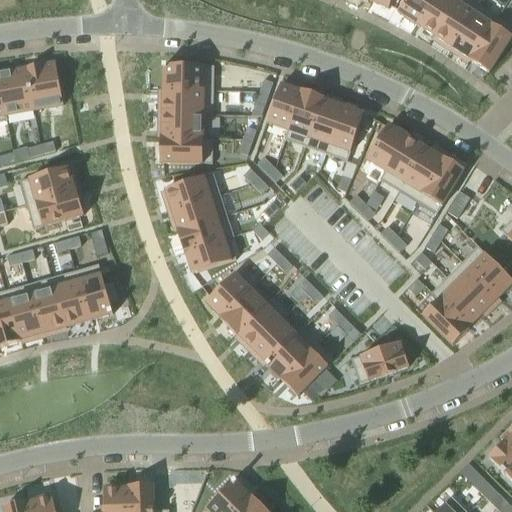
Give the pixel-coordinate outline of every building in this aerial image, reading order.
[(368,0),(368,2),(369,3),(389,11),(393,0),(368,0)] [(406,0),(398,14),(416,26),(433,0),(406,0)] [(433,0),(416,26),(434,38),(435,38),(457,3),(456,3),(452,0),(433,0)] [(457,3),(435,38),(453,50),(480,7),(469,0),(458,0),(456,3),(457,3)] [(480,7),(453,50),(470,61),(471,61),(499,18),(480,7)] [(470,61),(470,62),(489,75),(511,39),(511,27),(499,18),(471,61),(470,61)] [(55,63),(26,69),(34,112),(63,107),(55,63)] [(163,92),(214,93),(214,68),(188,68),(180,68),(163,67),(163,92)] [(26,69),(0,73),(0,86),(6,117),(7,117),(34,112),(26,69)] [(264,81),(260,94),(269,97),(273,85),(264,81)] [(281,86),(267,125),(288,132),(289,133),(302,94),(301,93),(281,86)] [(163,92),(162,116),(209,117),(209,118),(213,118),(214,93),(163,92)] [(288,132),(284,141),(306,149),(323,101),(324,101),(324,100),(302,92),(301,93),(302,94),(289,133),(288,132)] [(260,94),(255,107),(264,110),(269,97),(260,94)] [(323,101),(306,149),(326,156),(343,108),(324,101),(323,101)] [(343,108),(326,156),(347,163),(364,115),(343,108)] [(162,139),(162,140),(208,141),(208,140),(209,118),(209,117),(162,116),(162,139)] [(388,127),(367,162),(385,173),(386,174),(408,138),(388,127)] [(247,129),(243,142),(252,145),(257,132),(247,129)] [(385,173),(380,181),(399,193),(426,150),(408,138),(386,174),(385,173)] [(161,139),(160,165),(213,166),(213,140),(208,140),(208,141),(162,140),(162,139),(161,139)] [(243,142),(238,154),(248,157),(252,145),(243,142)] [(53,143),(40,147),(43,156),(56,152),(53,143)] [(40,147),(27,150),(30,160),(43,156),(40,147)] [(426,150),(399,193),(418,205),(444,161),(426,150)] [(264,157),(258,164),(267,173),(274,167),(264,157)] [(418,205),(411,215),(430,227),(437,216),(464,172),(444,159),(444,161),(418,205)] [(274,167),(267,173),(276,183),(283,176),(274,167)] [(69,169),(20,183),(27,207),(76,193),(75,192),(69,169)] [(250,171),(243,177),(253,187),(260,180),(250,171)] [(214,176),(165,192),(172,213),(221,197),(214,176)] [(299,177),(289,187),(296,194),(306,184),(299,177)] [(342,178),(337,190),(346,194),(351,182),(342,178)] [(260,180),(253,187),(262,196),(269,189),(260,180)] [(76,193),(27,207),(33,231),(84,217),(79,201),(77,194),(77,192),(75,192),(76,193)] [(460,193),(447,213),(458,219),(470,199),(460,193)] [(221,197),(172,213),(178,233),(179,234),(227,218),(221,197)] [(356,197),(350,204),(359,213),(366,206),(356,197)] [(272,204),(263,213),(270,220),(279,211),(272,204)] [(366,206),(359,213),(368,222),(375,216),(366,206)] [(5,213),(0,214),(0,228),(8,226),(5,213)] [(178,233),(177,233),(184,256),(186,255),(185,254),(229,240),(230,241),(234,239),(227,218),(179,234),(178,233)] [(511,221),(501,232),(511,243),(511,221)] [(259,225),(252,232),(262,242),(269,235),(259,225)] [(439,225),(433,237),(441,242),(448,230),(439,225)] [(388,228),(381,235),(390,244),(397,238),(388,228)] [(102,232),(90,235),(93,245),(95,250),(106,247),(104,241),(102,232)] [(433,237),(426,248),(434,253),(441,242),(433,237)] [(79,238),(66,242),(69,251),(81,248),(79,238)] [(397,238),(390,244),(400,254),(407,247),(397,238)] [(229,240),(185,254),(186,255),(192,276),(236,261),(230,241),(229,240)] [(66,242),(53,245),(56,255),(69,251),(66,242)] [(511,282),(478,248),(462,264),(498,300),(511,286),(511,282)] [(274,249),(267,256),(277,266),(284,259),(274,249)] [(33,251),(20,255),(22,264),(35,261),(33,251)] [(20,255),(7,258),(10,268),(22,264),(20,255)] [(422,255),(415,262),(425,271),(432,264),(422,255)] [(284,259),(277,266),(286,275),(293,268),(284,259)] [(462,264),(447,280),(483,316),(498,300),(462,264)] [(99,266),(75,273),(89,322),(113,315),(109,304),(118,302),(113,284),(105,287),(99,266)] [(239,272),(206,304),(221,320),(222,320),(255,288),(239,272)] [(75,273),(52,280),(66,329),(89,322),(75,273)] [(52,280),(29,286),(42,335),(66,329),(52,280)] [(305,280),(298,287),(307,296),(314,289),(305,280)] [(447,280),(431,295),(438,302),(439,302),(468,331),(468,330),(483,316),(447,280)] [(418,281),(408,290),(415,297),(425,288),(418,281)] [(29,286),(5,293),(19,342),(20,341),(42,335),(29,286)] [(221,320),(220,321),(237,337),(238,336),(237,336),(270,303),(269,302),(255,288),(222,320),(221,320)] [(314,289),(307,296),(317,306),(323,299),(314,289)] [(5,293),(0,294),(0,348),(21,343),(20,341),(19,342),(5,293)] [(270,303),(237,336),(238,336),(252,351),(285,318),(286,319),(289,316),(273,299),(269,302),(270,303)] [(438,302),(422,318),(453,348),(469,331),(468,330),(468,331),(439,302),(438,302)] [(335,310),(328,317),(338,327),(345,320),(335,310)] [(285,318),(252,351),(267,366),(268,366),(300,334),(300,333),(286,319),(285,318)] [(345,320),(338,327),(347,336),(354,329),(345,320)] [(267,366),(266,366),(282,382),(319,345),(303,329),(300,333),(300,334),(268,366),(267,366)] [(373,354),(351,361),(360,386),(381,378),(381,379),(396,373),(409,369),(404,353),(403,353),(400,344),(387,349),(386,345),(372,350),(373,354)] [(319,345),(282,382),(298,398),(304,392),(311,385),(322,374),(335,361),(319,345)] [(311,385),(304,392),(316,404),(334,386),(322,374),(311,385)] [(511,429),(501,440),(504,444),(504,443),(511,450),(511,429)] [(490,457),(488,459),(501,472),(501,473),(505,477),(506,476),(511,482),(511,450),(504,443),(504,444),(497,450),(495,450),(490,455),(490,457)] [(216,500),(204,511),(239,511),(252,499),(252,498),(235,481),(227,489),(224,487),(214,497),(216,500)] [(488,484),(479,493),(485,498),(493,490),(488,484)] [(154,511),(153,486),(128,487),(128,488),(129,488),(129,511),(169,511),(160,511),(154,511)] [(104,511),(129,511),(129,488),(128,488),(104,490),(104,511)] [(493,490),(485,498),(490,504),(499,495),(493,490)] [(29,503),(28,503),(30,511),(55,511),(52,497),(29,503)] [(252,499),(239,511),(267,511),(253,498),(252,498),(252,499)] [(464,511),(452,499),(438,511),(464,511)] [(4,511),(30,511),(28,503),(29,503),(29,502),(4,508),(4,511)]
